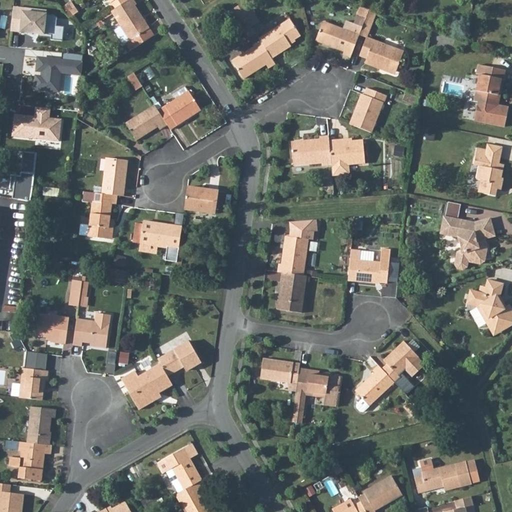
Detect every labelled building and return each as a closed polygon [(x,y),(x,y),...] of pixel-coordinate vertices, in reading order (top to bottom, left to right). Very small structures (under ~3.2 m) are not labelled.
[(112,0),(119,10),(133,2),(131,0),(112,0)] [(119,10),(116,12),(131,35),(135,42),(131,45),(136,53),(160,37),(139,6),(142,5),(138,0),(135,0),(133,2),(119,10)] [(251,3),(243,8),(257,29),(265,24),(251,3)] [(360,5),(358,13),(368,17),(371,9),(360,5)] [(44,11),(15,7),(12,31),(23,32),(23,29),(33,30),(33,33),(53,35),(53,40),(64,41),(66,27),(53,25),(54,18),(52,15),(43,14),(44,11)] [(243,8),(236,13),(250,35),(257,29),(243,8)] [(368,17),(363,29),(371,32),(378,11),(371,9),(368,17)] [(279,32),(265,41),(267,44),(277,60),(295,48),(293,44),(305,36),(295,21),(279,32)] [(347,55),(354,58),(362,35),(326,23),(319,42),(323,44),(347,52),(346,54),(347,55)] [(257,29),(250,35),(254,41),(261,36),(257,29)] [(369,37),(363,54),(371,56),(370,62),(383,67),(384,64),(401,70),(407,51),(369,37)] [(277,60),(267,44),(237,64),(249,81),(271,66),(274,69),(280,65),(277,60)] [(38,53),(35,90),(61,92),(62,74),(84,75),(85,56),(38,53)] [(506,72),(479,66),(477,76),(480,76),(475,103),(479,104),(475,123),(506,128),(510,109),(499,107),(501,96),(498,95),(501,81),(504,81),(506,72)] [(139,74),(130,79),(137,89),(138,91),(138,92),(147,87),(139,74)] [(57,94),(66,94),(66,75),(63,75),(62,92),(47,92),(47,97),(57,97),(57,94)] [(358,105),(351,123),(373,132),(383,104),(384,101),(386,102),(388,95),(368,87),(365,94),(363,93),(358,105)] [(167,110),(164,112),(173,126),(175,130),(197,116),(200,115),(207,110),(196,92),(194,93),(191,88),(178,95),(182,102),(170,109),(167,110)] [(49,106),(34,105),(33,115),(13,113),(11,135),(35,137),(35,133),(45,134),(45,139),(58,140),(61,118),(48,117),(49,106)] [(164,112),(160,106),(140,119),(137,121),(132,124),(143,141),(163,128),(165,130),(173,126),(164,112)] [(329,139),(329,134),(320,134),(320,137),(292,139),(294,162),(322,160),(322,164),(331,163),(329,139)] [(337,139),(329,139),(331,163),(332,174),(346,173),(348,171),(347,163),(364,162),(363,139),(337,141),(337,139)] [(476,155),(475,163),(479,164),(478,177),(481,177),(480,190),(497,193),(498,187),(504,188),(505,177),(504,177),(506,163),(502,162),(504,145),(488,142),(486,157),(476,155)] [(36,150),(21,148),(19,198),(33,201),(36,150)] [(104,171),(102,192),(116,194),(122,195),(125,175),(128,160),(110,158),(107,157),(106,163),(104,171)] [(188,190),(183,213),(214,218),(218,195),(188,190)] [(102,192),(94,191),(92,200),(90,199),(84,235),(105,238),(110,202),(115,203),(116,194),(102,192)] [(445,215),(443,224),(449,225),(447,233),(458,236),(463,247),(465,249),(463,256),(458,257),(457,261),(460,266),(464,268),(470,265),(471,259),(482,261),(487,258),(489,246),(488,242),(484,241),(484,230),(494,227),(491,217),(475,221),(445,215)] [(181,228),(142,222),(138,246),(155,249),(165,250),(163,263),(174,265),(177,252),(181,228)] [(484,241),(488,242),(487,237),(496,234),(494,227),(484,230),(484,241)] [(278,265),(277,272),(281,272),(301,276),(306,240),(284,237),(280,265),(278,265)] [(138,246),(137,253),(154,256),(155,249),(138,246)] [(350,249),(346,280),(374,284),(374,282),(384,284),(387,271),(389,250),(380,248),(378,262),(373,262),(375,252),(350,249)] [(301,276),(281,272),(279,283),(282,283),(280,300),(277,299),(276,310),(300,313),(305,276),(301,276)] [(70,308),(78,309),(78,308),(80,295),(82,285),(74,283),(70,308)] [(477,305),(490,326),(495,324),(500,332),(511,325),(511,308),(511,306),(508,308),(502,297),(504,286),(488,283),(487,289),(481,288),(480,294),(470,292),(467,303),(477,305)] [(91,287),(82,285),(80,295),(78,308),(84,309),(85,300),(89,300),(91,287)] [(46,308),(36,306),(34,323),(32,322),(29,335),(52,339),(51,343),(65,345),(68,319),(45,315),(46,308)] [(94,323),(76,320),(72,347),(81,348),(82,344),(96,346),(95,349),(104,351),(110,317),(95,314),(94,323)] [(161,356),(191,338),(187,332),(157,350),(161,356)] [(386,359),(381,364),(393,378),(394,378),(400,373),(398,371),(405,364),(413,372),(424,361),(410,344),(403,337),(389,349),(383,355),(386,359)] [(186,343),(156,361),(158,365),(165,376),(181,367),(183,372),(198,362),(186,343)] [(257,375),(294,381),(296,366),(297,360),(261,355),(257,375)] [(141,373),(157,364),(153,356),(136,365),(141,373)] [(381,364),(377,360),(370,366),(372,369),(353,386),(360,395),(354,400),(354,403),(358,407),(361,407),(393,378),(381,364)] [(165,376),(158,365),(136,379),(132,373),(120,381),(138,410),(152,402),(149,398),(170,385),(165,376)] [(294,381),(292,390),(302,392),(322,394),(321,404),(330,405),(334,375),(324,373),(320,372),(304,370),(305,367),(296,366),(294,381)] [(20,384),(18,399),(39,401),(42,380),(44,381),(46,372),(22,370),(21,377),(20,384)] [(334,375),(330,405),(334,405),(339,375),(334,375)] [(292,390),(290,405),(300,407),(302,392),(292,390)] [(419,406),(410,396),(402,402),(411,412),(419,406)] [(300,407),(290,405),(288,420),(298,421),(300,407)] [(30,406),(25,443),(44,445),(46,432),(47,433),(49,418),(55,419),(55,410),(50,408),(30,406)] [(17,451),(18,442),(6,440),(5,449),(17,451)] [(25,443),(18,442),(17,451),(20,451),(19,458),(9,457),(8,466),(18,467),(17,477),(42,480),(45,454),(51,454),(52,446),(49,446),(46,445),(44,445),(25,443)] [(171,467),(183,487),(196,479),(200,477),(182,446),(155,462),(161,473),(171,467)] [(412,465),(418,488),(427,486),(426,481),(442,477),(444,483),(470,476),(478,473),(472,453),(464,455),(431,464),(428,453),(418,456),(419,463),(412,465)] [(339,460),(334,462),(338,470),(344,467),(339,460)] [(311,465),(305,468),(308,474),(314,471),(311,465)] [(365,489),(358,492),(361,497),(369,511),(375,508),(375,504),(401,489),(390,470),(363,486),(365,489)] [(183,487),(175,492),(181,504),(186,511),(212,511),(199,489),(201,487),(196,479),(183,487)] [(8,485),(0,483),(0,511),(17,511),(20,511),(22,495),(7,493),(8,485)] [(458,503),(447,507),(448,511),(470,511),(467,501),(474,499),(472,489),(456,494),(458,503)] [(369,511),(361,497),(354,501),(349,494),(334,502),(339,510),(335,511),(369,511)] [(105,504),(92,511),(132,511),(124,497),(107,507),(105,504)]
